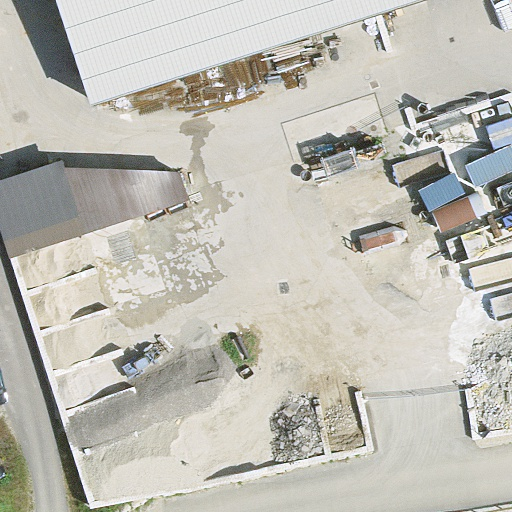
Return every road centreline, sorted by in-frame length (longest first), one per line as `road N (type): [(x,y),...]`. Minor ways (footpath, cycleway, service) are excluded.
road 1 (unknown): [(228,511),(511,321)]
road 2 (unknown): [(0,250),(41,331),(65,440),(70,511)]
